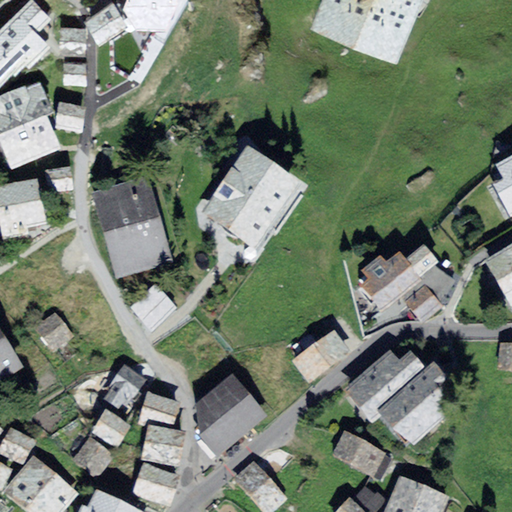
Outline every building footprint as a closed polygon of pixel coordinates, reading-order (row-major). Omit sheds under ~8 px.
[(36,0),(26,0),(0,26),(0,84),(3,88),(51,44),(40,31),(53,17),(36,0)] [(115,0),(112,0),(86,18),(105,46),(134,26),(124,12),(115,0)] [(128,0),(124,12),(134,26),(165,29),(175,8),(174,0),(128,0)] [(410,0),(311,0),(303,21),(389,55),(410,0)] [(59,26),(57,54),(78,56),(80,27),(59,26)] [(78,62),(55,63),(56,86),(79,85),(78,62)] [(0,102),(0,159),(8,179),(61,157),(33,89),(0,102)] [(77,131),(78,107),(53,106),(52,130),(77,131)] [(511,150),(487,163),(511,211),(511,210),(511,150)] [(246,151),(199,217),(256,258),(304,192),(246,151)] [(72,174),(43,175),(43,196),(73,195),(72,174)] [(35,180),(0,186),(0,228),(3,243),(46,234),(35,180)] [(89,199),(117,285),(172,267),(144,181),(89,199)] [(511,244),(484,259),(509,309),(511,307),(511,244)] [(353,285),(376,314),(416,283),(413,278),(431,264),(416,245),(400,258),(396,252),(380,265),(374,258),(358,271),(363,277),(353,285)] [(159,282),(134,304),(154,327),(179,305),(159,282)] [(422,323),(442,305),(424,285),(404,302),(422,323)] [(51,315),(33,332),(54,354),(72,337),(51,315)] [(328,328),(283,357),(299,382),(344,353),(328,328)] [(0,335),(0,386),(22,373),(0,335)] [(511,340),(492,339),(490,369),(511,369),(511,340)] [(399,343),(337,388),(363,424),(376,415),(399,445),(463,397),(428,359),(417,367),(399,343)] [(267,400),(235,354),(187,387),(219,433),(267,400)] [(145,379),(120,365),(100,401),(126,415),(145,379)] [(181,412),(147,400),(143,426),(178,432),(181,412)] [(133,432),(109,413),(94,434),(118,452),(133,432)] [(10,428),(0,450),(0,453),(23,463),(34,439),(10,428)] [(379,450),(339,428),(325,452),(366,474),(379,450)] [(185,435),(146,430),(141,463),(181,468),(185,435)] [(110,459),(81,439),(64,463),(94,483),(110,459)] [(257,450),(236,470),(269,505),(290,484),(257,450)] [(37,458),(6,495),(26,511),(65,511),(81,494),(37,458)] [(11,470),(0,464),(0,491),(0,492),(11,470)] [(179,481),(140,468),(131,497),(170,510),(179,481)] [(434,511),(443,490),(392,471),(376,511),(434,511)] [(131,511),(93,494),(84,511),(131,511)] [(361,511),(342,494),(325,511),(361,511)]
